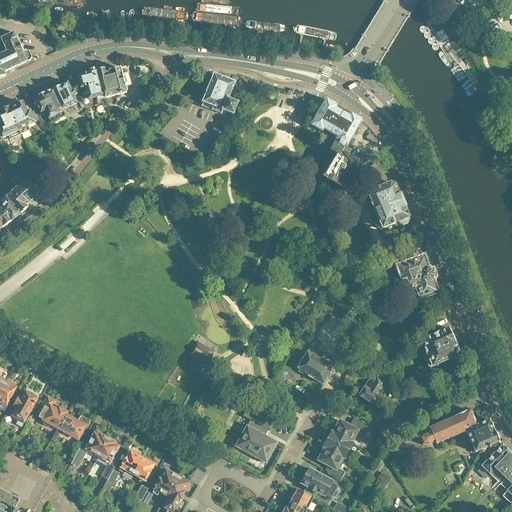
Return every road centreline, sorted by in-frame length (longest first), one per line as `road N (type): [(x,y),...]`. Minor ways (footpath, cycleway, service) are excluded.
road 1 (secondary): [(511,430),(398,144),(345,89)]
road 2 (residential): [(171,52),(162,80),(51,199),(0,238)]
road 3 (residential): [(217,465),(0,344)]
road 4 (secondary): [(345,89),(283,68),(171,52)]
road 5 (residential): [(270,494),(345,351)]
road 6 (secondary): [(0,90),(89,51),(133,47)]
